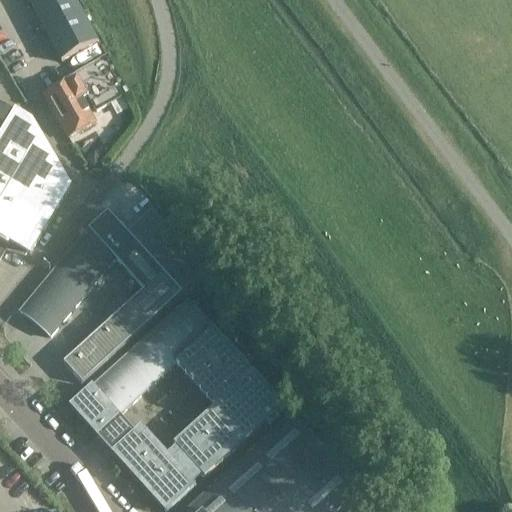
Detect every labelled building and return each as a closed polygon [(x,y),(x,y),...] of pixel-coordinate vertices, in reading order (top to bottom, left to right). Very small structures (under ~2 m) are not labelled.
[(76,0),(29,0),(67,71),(104,51),(76,0)] [(44,96),(69,139),(95,123),(82,101),(87,98),(76,78),(44,96)] [(0,258),(9,244),(30,256),(70,190),(31,124),(12,113),(18,101),(0,90),(0,258)] [(145,205),(119,229),(180,296),(207,273),(145,205)] [(106,215),(86,232),(20,313),(51,338),(114,262),(119,258),(147,289),(62,366),(80,386),(166,309),(180,296),(106,215)] [(166,511),(195,486),(193,485),(201,478),(204,480),(284,407),(187,302),(92,388),(70,408),(97,437),(112,454),(164,511),(166,511)] [(291,417),(187,511),(378,511),(374,507),(373,508),(358,492),(360,491),(291,417)] [(19,511),(35,497),(0,462),(0,503),(8,511),(19,511)]
